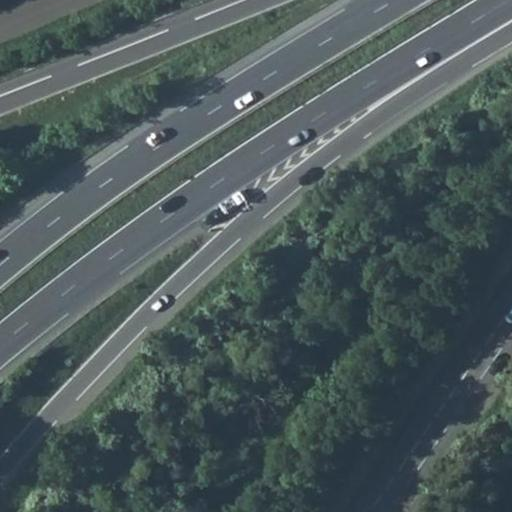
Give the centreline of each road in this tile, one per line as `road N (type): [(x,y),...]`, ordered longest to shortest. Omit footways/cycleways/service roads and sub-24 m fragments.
road 1 (trunk): [(0,476),(182,282),(391,106),(511,31)]
road 2 (trunk): [(0,343),(218,181),(510,0)]
road 3 (trunk): [(394,0),(159,145),(0,264)]
road 4 (trunk): [(263,0),(0,103)]
road 5 (tertiary): [(368,511),(511,311)]
